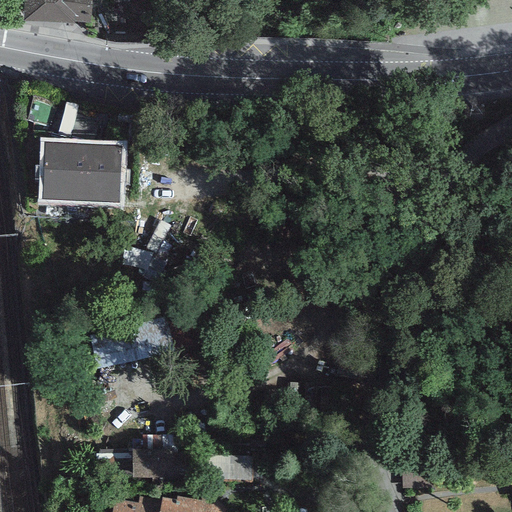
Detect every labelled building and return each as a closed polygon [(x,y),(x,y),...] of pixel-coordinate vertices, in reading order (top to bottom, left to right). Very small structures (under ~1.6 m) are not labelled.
[(23,0),(23,17),(74,20),(74,17),(90,18),(91,0),(23,0)] [(120,152),(45,149),(43,202),(117,205),(120,152)] [(148,403),(112,405),(115,454),(167,451),(166,436),(149,437),(148,403)] [(133,457),(136,484),(191,478),(188,451),(133,457)] [(207,455),(207,481),(256,481),(256,456),(207,455)] [(148,511),(149,505),(105,502),(103,511),(148,511)]
